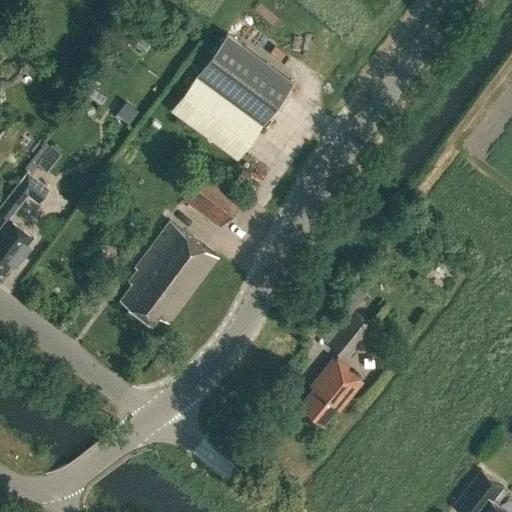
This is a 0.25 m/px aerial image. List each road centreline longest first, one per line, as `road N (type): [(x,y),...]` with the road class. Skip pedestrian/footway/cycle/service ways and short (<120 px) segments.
road 1 (tertiary): [(150,419),(246,321),(303,208),(455,0)]
road 2 (unclassified): [(150,419),(0,305)]
road 3 (unclassified): [(281,511),(182,434),(150,419)]
road 4 (tertiary): [(51,490),(150,419)]
